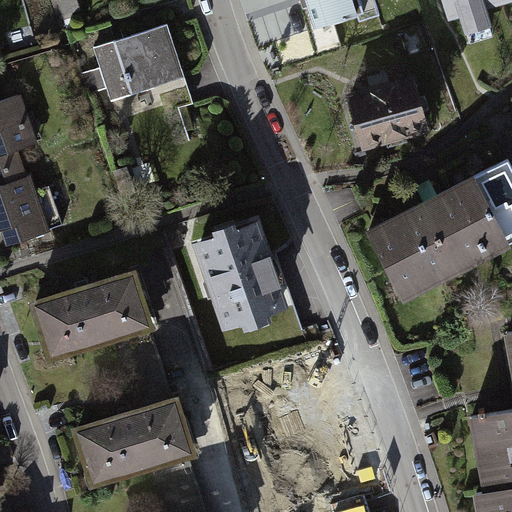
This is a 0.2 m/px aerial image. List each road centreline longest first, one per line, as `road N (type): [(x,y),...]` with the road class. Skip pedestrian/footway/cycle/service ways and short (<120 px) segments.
road 1 (residential): [(418,511),(365,345),(217,0)]
road 2 (residential): [(45,511),(0,373)]
